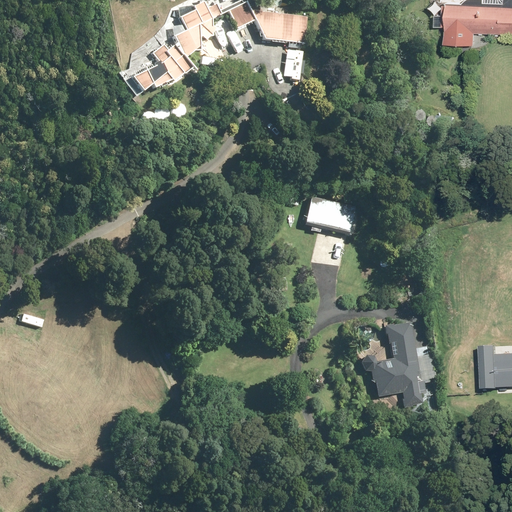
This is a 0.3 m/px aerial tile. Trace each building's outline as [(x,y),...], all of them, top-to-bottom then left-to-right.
[(202,50),(201,38),(207,41),(218,29),(213,19),(228,12),(237,29),(256,21),(265,41),(306,43),(308,15),(253,12),(246,0),(238,0),(219,11),(215,4),(207,8),(204,2),(193,8),(195,11),(180,19),(182,23),(168,31),(176,46),(167,51),(165,47),(152,54),(156,60),(131,74),(145,92),(154,86),(155,89),(194,68),(188,56),(202,50)] [(511,0),(487,0),(487,5),(451,3),(442,0),(436,0),(432,6),(439,15),(439,26),(448,26),(448,43),(477,44),(478,32),(511,32),(511,0)] [(440,116),(439,127),(455,128),(456,117),(440,116)] [(312,198),(307,224),(351,232),(355,206),(312,198)] [(423,402),(412,324),(385,328),(388,343),(395,342),(398,358),(378,362),(378,361),(377,360),(377,359),(376,358),(375,357),(375,356),(374,356),(373,355),(371,355),(370,355),(369,355),(368,355),(367,355),(366,356),(365,357),(364,357),(363,358),(363,359),(362,360),(362,361),(362,362),(362,363),(362,365),(362,366),(363,367),(363,368),(364,369),(365,369),(366,370),(367,370),(368,371),(369,371),(370,371),(371,371),(373,383),(376,383),(378,397),(402,393),(404,405),(423,402)] [(511,346),(491,346),(491,389),(511,389),(511,346)]
